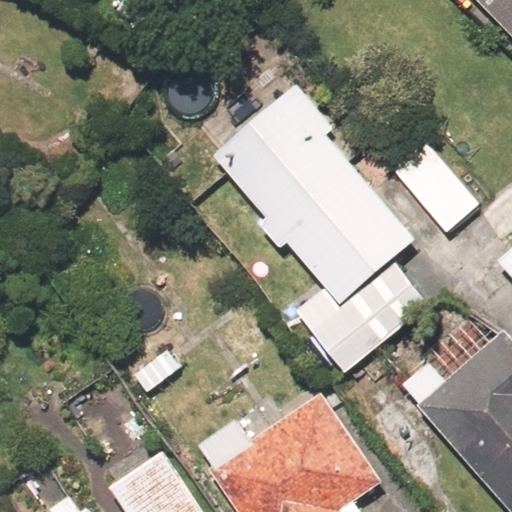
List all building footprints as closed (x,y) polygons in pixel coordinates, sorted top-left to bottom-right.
[(511,0),(482,0),(511,29),(511,0)] [(304,83),(220,155),(275,218),(267,224),(289,249),(296,243),(333,286),(348,303),(399,260),(423,239),(334,136),(343,128),(304,83)] [(485,204),(430,140),(397,168),(453,232),(485,204)] [(511,232),(511,183),(479,211),(503,240),(511,232)] [(435,303),(399,260),(348,303),(333,286),(301,313),(353,372),(435,303)] [(511,511),(511,333),(429,405),(511,499),(511,511)] [(241,422),(207,445),(222,466),(218,469),(247,511),(348,511),(346,509),(390,480),(331,393),(255,444),(241,422)] [(130,511),(212,511),(171,450),(115,488),(130,511)]
